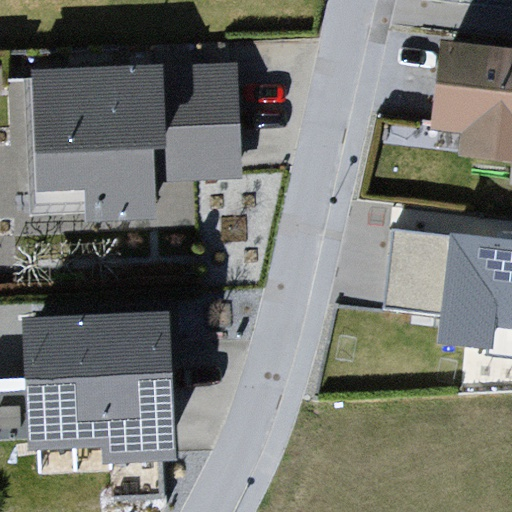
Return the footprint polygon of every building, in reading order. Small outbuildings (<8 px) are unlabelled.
[(511,53),(453,49),(445,140),(471,142),(469,168),(511,171),(511,53)] [(255,65),(38,73),(42,204),(99,202),(100,232),(170,229),(168,178),(277,174),(302,112),(255,65)] [(385,306),(430,312),(442,231),(397,224),(385,306)] [(511,254),(449,253),(445,365),(511,367),(511,254)] [(125,476),(188,473),(181,319),(29,327),(36,459),(124,455),(125,476)]
